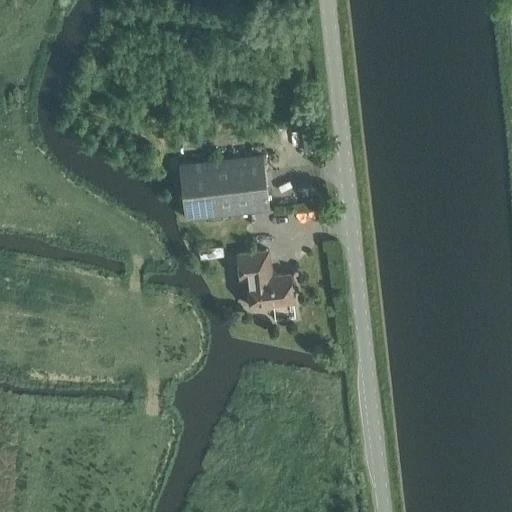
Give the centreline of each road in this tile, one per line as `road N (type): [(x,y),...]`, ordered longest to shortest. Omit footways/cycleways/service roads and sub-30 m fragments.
road 1 (unclassified): [(383,511),(327,0)]
road 2 (track): [(58,0),(23,90),(22,125),(38,163),(134,245),(152,417)]
